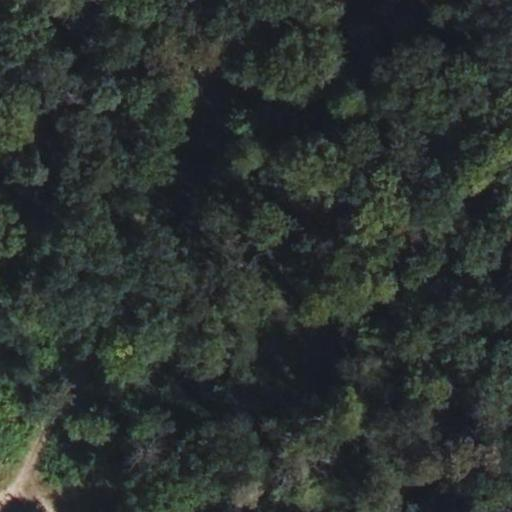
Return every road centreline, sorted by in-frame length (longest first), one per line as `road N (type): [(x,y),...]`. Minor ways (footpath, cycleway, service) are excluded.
road 1 (track): [(14,511),(242,0)]
road 2 (track): [(0,510),(511,427)]
